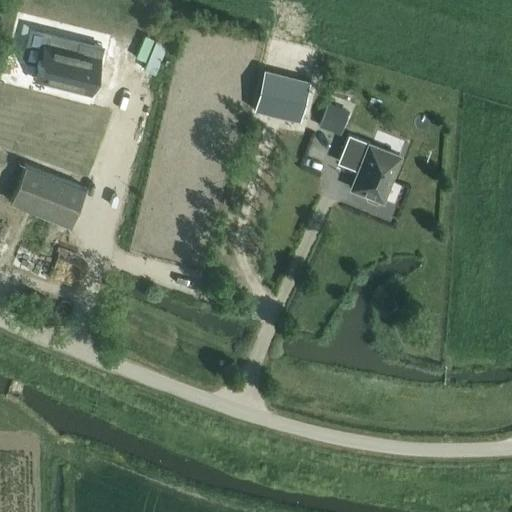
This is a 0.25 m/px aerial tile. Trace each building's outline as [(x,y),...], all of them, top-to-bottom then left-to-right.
[(41,45),(33,75),(57,81),(58,78),(66,80),(90,86),(100,46),(76,41),(73,53),(65,51),(41,45)] [(263,68),(253,109),(299,121),(310,79),(263,68)] [(328,103),(319,126),(335,133),(344,109),(328,103)] [(13,194),(10,201),(70,226),(86,187),(102,148),(33,120),(31,125),(17,161),(24,164),(13,194)] [(367,142),(348,135),(340,156),(361,164),(352,188),(366,193),(367,199),(376,203),(380,199),(382,200),(401,154),(368,141),(367,142)] [(47,281),(55,261),(21,247),(13,267),(47,281)]
